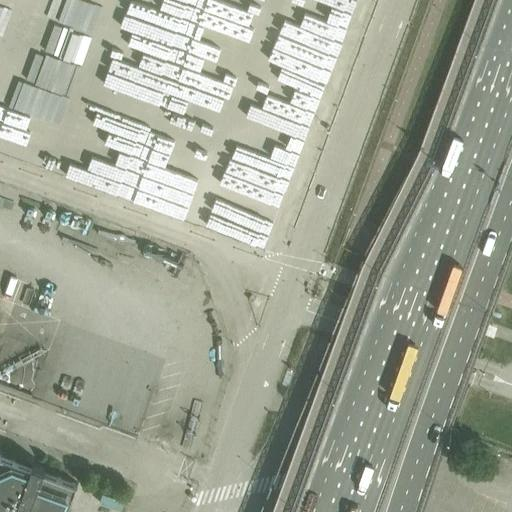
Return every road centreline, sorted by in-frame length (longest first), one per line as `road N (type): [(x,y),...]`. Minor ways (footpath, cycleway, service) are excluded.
road 1 (secondary): [(511,35),(335,511)]
road 2 (secondary): [(403,511),(511,195)]
road 3 (unknown): [(100,0),(358,91)]
